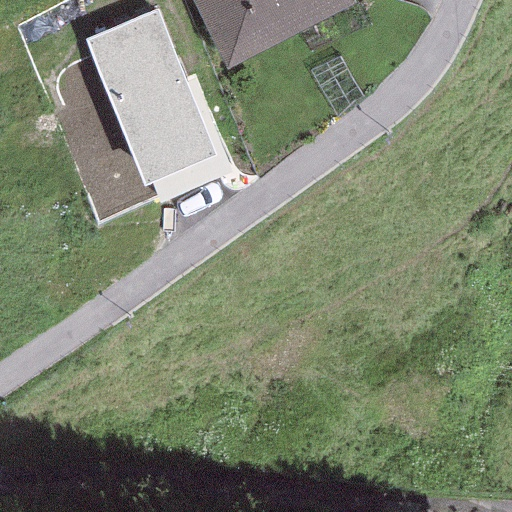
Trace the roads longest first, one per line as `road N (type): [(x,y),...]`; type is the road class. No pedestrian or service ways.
road 1 (residential): [(0,382),(377,113),(432,56),(461,0)]
road 2 (track): [(466,511),(0,482)]
